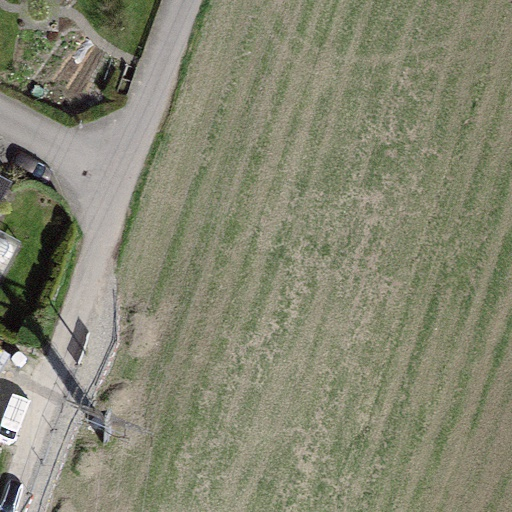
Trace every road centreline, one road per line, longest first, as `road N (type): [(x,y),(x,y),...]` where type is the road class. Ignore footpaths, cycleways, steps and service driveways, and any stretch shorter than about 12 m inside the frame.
road 1 (track): [(181,0),(8,511)]
road 2 (residential): [(0,119),(117,182)]
